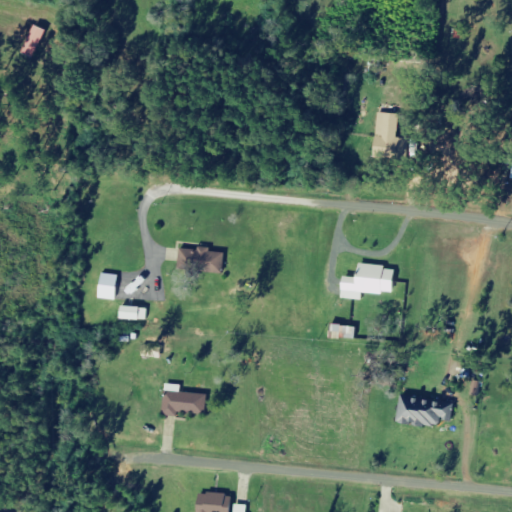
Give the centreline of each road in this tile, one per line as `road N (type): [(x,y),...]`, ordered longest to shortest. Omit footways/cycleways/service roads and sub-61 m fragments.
road 1 (residential): [(511,233),(133,209)]
road 2 (residential): [(511,511),(148,480)]
